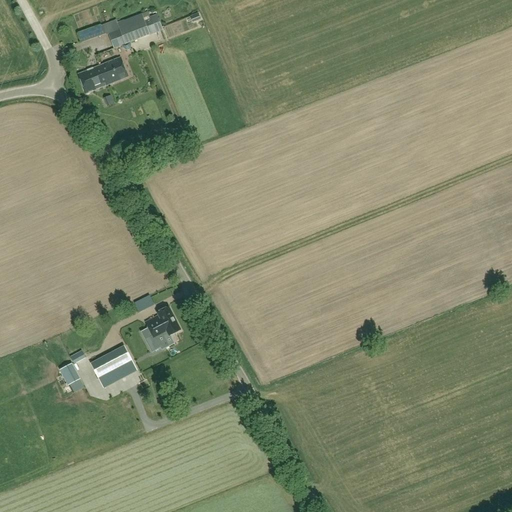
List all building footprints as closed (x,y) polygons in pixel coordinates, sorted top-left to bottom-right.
[(198,13),(190,16),(193,23),(201,20),(198,13)] [(131,43),(163,31),(157,15),(145,20),(143,14),(118,24),(120,29),(114,32),(111,23),(103,27),(107,37),(110,36),(115,49),(123,46),(131,43)] [(131,49),(132,45),(131,43),(123,46),(124,49),(127,51),(131,49)] [(129,77),(121,57),(79,74),(86,94),(129,77)] [(111,95),(104,98),(107,107),(115,104),(111,95)] [(181,330),(169,307),(158,313),(159,316),(146,323),(156,340),(168,334),(169,336),(181,330)] [(139,320),(127,327),(133,339),(146,332),(139,320)] [(109,342),(105,331),(101,332),(99,325),(91,328),(98,346),(109,342)] [(121,341),(101,352),(108,364),(117,359),(122,369),(133,363),(121,341)] [(95,347),(86,351),(89,358),(98,355),(95,347)] [(144,354),(148,367),(156,364),(152,352),(144,354)] [(145,385),(157,379),(150,366),(138,372),(145,385)] [(375,374),(378,381),(386,378),(384,372),(375,374)]
